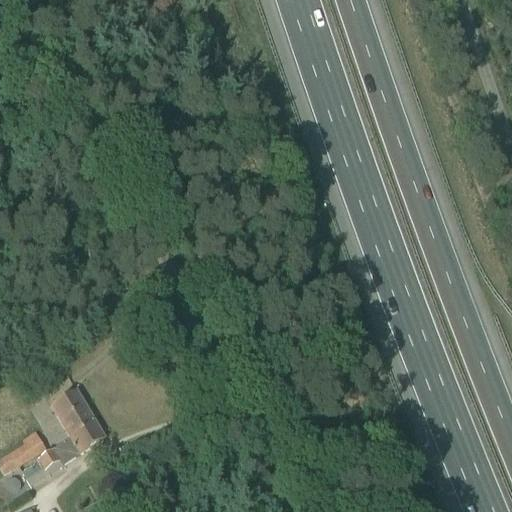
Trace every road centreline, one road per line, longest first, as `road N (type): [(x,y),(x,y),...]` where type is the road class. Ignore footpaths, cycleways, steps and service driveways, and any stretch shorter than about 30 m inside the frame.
road 1 (track): [(314,511),(239,412),(9,0)]
road 2 (motorway): [(297,0),(485,511)]
road 3 (motorway): [(511,443),(350,0)]
